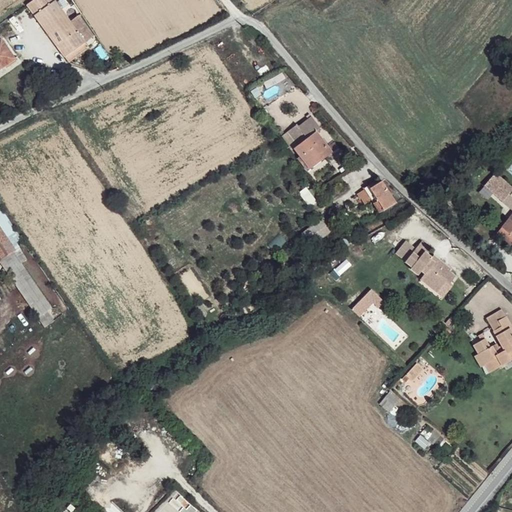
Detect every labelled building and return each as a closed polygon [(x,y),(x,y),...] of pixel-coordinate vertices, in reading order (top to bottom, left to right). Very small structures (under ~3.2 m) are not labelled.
[(54,0),(33,0),(28,4),(65,57),(85,42),(93,36),(78,16),(70,22),(55,1),(54,0)] [(66,0),(56,0),(55,1),(70,22),(78,16),(66,0)] [(3,39),(0,41),(0,69),(13,61),(6,51),(9,49),(3,39)] [(85,42),(65,57),(69,63),(89,48),(85,42)] [(15,59),(9,49),(6,51),(13,61),(15,59)] [(299,128),(307,139),(316,132),(321,129),(312,118),(299,128)] [(297,125),(288,132),(298,146),(307,139),(299,128),(297,125)] [(308,171),(325,158),(332,152),(316,132),(298,146),(294,149),(301,158),(299,159),(308,171)] [(511,189),(495,175),(484,187),(502,202),(511,191),(511,189)] [(384,210),(396,202),(382,181),(380,181),(379,179),(364,188),(366,192),(370,189),(384,210)] [(370,189),(366,192),(380,213),(384,210),(370,189)] [(511,246),(511,215),(497,234),(511,247),(511,246)] [(321,216),(301,231),(311,244),(331,229),(321,216)] [(0,226),(0,262),(0,263),(44,327),(53,321),(47,311),(51,309),(21,264),(27,260),(19,248),(16,250),(0,226)] [(436,266),(430,262),(429,263),(423,257),(427,252),(418,246),(403,265),(410,270),(408,273),(416,279),(419,275),(423,277),(421,279),(430,286),(427,288),(437,295),(446,283),(449,286),(455,278),(448,273),(450,272),(439,263),(436,266)] [(430,286),(421,279),(417,285),(440,302),(452,288),(449,286),(446,283),(437,295),(427,288),(430,286)] [(360,315),(373,303),(377,307),(385,300),(372,286),(351,306),(360,315)] [(498,322),(507,317),(503,311),(487,320),(493,332),(501,327),(498,322)] [(511,326),(507,317),(498,322),(501,327),(493,332),(502,347),(495,352),(493,347),(490,348),(484,340),(473,346),(478,356),(484,366),(490,364),(494,371),(495,371),(511,361),(511,326)] [(484,366),(478,356),(473,358),(479,369),(484,366)] [(419,359),(408,371),(416,378),(427,366),(419,359)] [(490,364),(484,366),(489,374),(494,371),(490,364)] [(390,390),(379,402),(388,410),(399,398),(390,390)]
